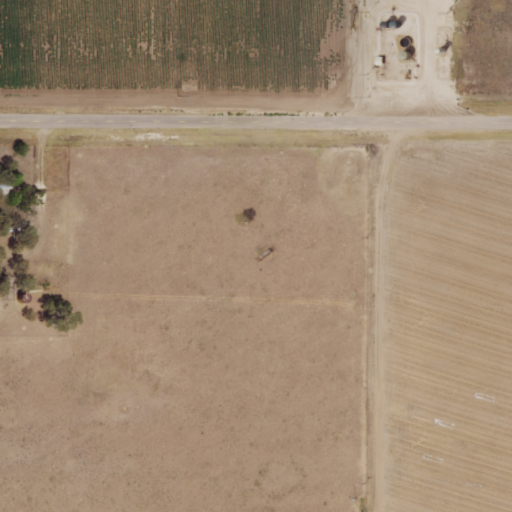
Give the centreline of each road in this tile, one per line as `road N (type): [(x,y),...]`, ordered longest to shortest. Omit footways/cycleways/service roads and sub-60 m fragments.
road 1 (tertiary): [(511,128),(0,127)]
road 2 (residential): [(330,128),(331,0)]
